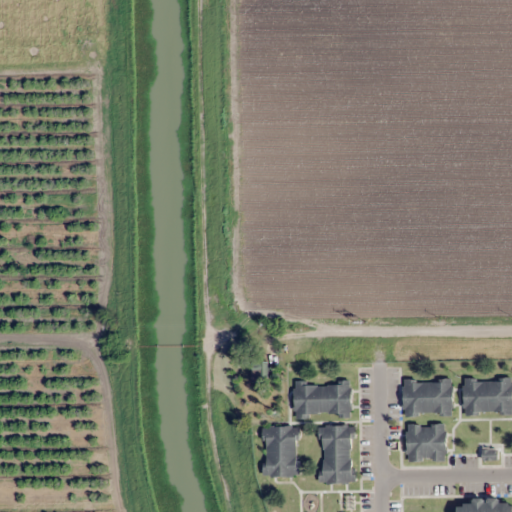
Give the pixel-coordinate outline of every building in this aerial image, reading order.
[(464,414),(511,413),(511,378),(464,379),(464,414)] [(404,415),(453,416),(453,380),(404,379),(404,415)] [(294,383),(295,416),(351,416),(351,382),(294,383)] [(447,462),(447,424),(408,424),(408,462),(447,462)] [(354,483),(354,426),(321,426),(321,483),(354,483)] [(264,427),(264,476),(300,476),(300,427),(264,427)] [(511,511),(511,503),(500,503),(500,501),(459,501),(459,511),(511,511)]
